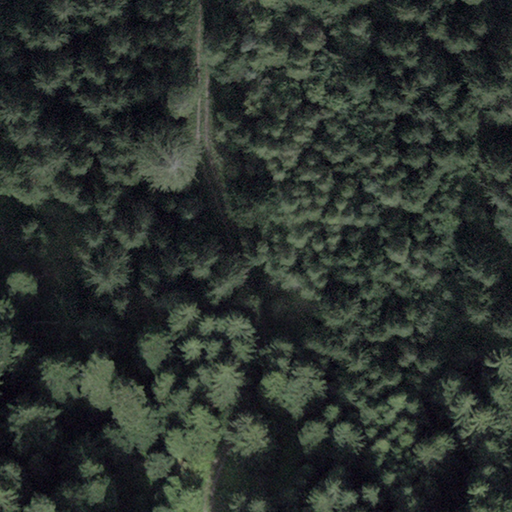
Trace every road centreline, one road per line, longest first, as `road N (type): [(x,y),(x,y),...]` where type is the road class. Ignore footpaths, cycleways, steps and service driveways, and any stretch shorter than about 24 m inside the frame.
road 1 (track): [(209,511),(253,391),(259,350),(257,312),(200,129),(205,0)]
road 2 (track): [(400,0),(472,98),(485,139),(494,235),(511,271)]
